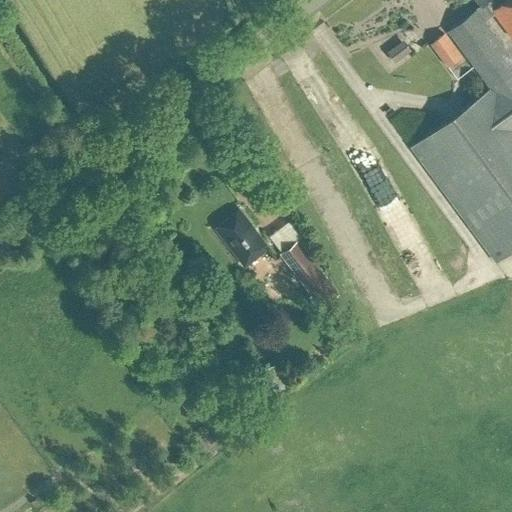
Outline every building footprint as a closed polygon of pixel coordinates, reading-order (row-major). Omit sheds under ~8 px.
[(477,0),(480,4),(474,8),(475,10),(483,21),(494,13),(492,9),(504,0),(477,0)] [(511,0),(504,0),(492,9),(494,13),(511,37),(511,0)] [(490,88),(411,147),(496,262),(511,249),(511,60),(483,21),(475,10),(447,31),(490,88)] [(460,56),(442,32),(428,43),(445,66),(460,56)] [(385,51),(394,62),(409,50),(400,39),(385,51)] [(393,203),(378,211),(389,232),(404,224),(393,203)] [(238,209),(214,227),(243,263),(266,243),(238,209)] [(297,238),(278,253),(310,293),(306,296),(315,308),(319,305),(338,290),(330,280),(297,238)] [(282,388),(277,364),(256,369),(262,393),(282,388)] [(204,377),(215,393),(225,386),(214,370),(204,377)] [(193,421),(206,411),(215,405),(193,375),(184,382),(191,391),(185,385),(173,394),(193,421)] [(36,480),(43,497),(67,487),(59,470),(36,480)]
